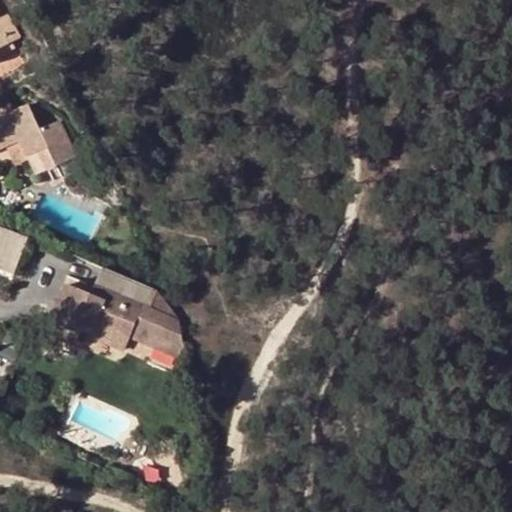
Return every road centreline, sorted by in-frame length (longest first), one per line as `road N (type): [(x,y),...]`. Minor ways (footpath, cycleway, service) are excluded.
road 1 (track): [(226,511),(238,498),(255,374),(352,234),(368,118),(354,0)]
road 2 (unknown): [(141,511),(127,501),(0,478)]
